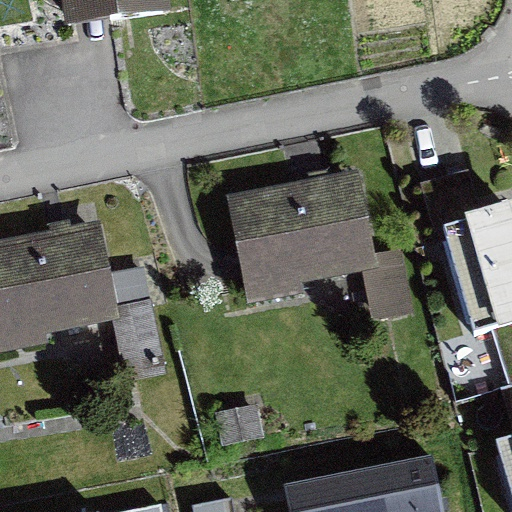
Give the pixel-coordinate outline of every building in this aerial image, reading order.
[(167,0),(59,0),(64,31),(170,17),(167,0)] [(469,170),(418,185),(432,234),(443,231),(475,339),(491,335),(511,328),(511,205),(481,214),(469,170)] [(357,171),(226,197),(247,306),(304,295),(302,286),(362,274),(372,324),(414,316),(400,250),(374,255),(357,171)] [(49,232),(0,241),(0,355),(52,345),(50,336),(112,324),(124,387),(166,378),(145,267),(109,274),(99,222),(72,227),(71,220),(47,225),(49,232)] [(511,328),(491,335),(507,388),(500,390),(511,430),(511,328)] [(511,438),(494,443),(511,504),(511,438)] [(441,511),(431,460),(282,490),(286,511),(441,511)] [(233,511),(231,499),(192,507),(192,511),(233,511)]
